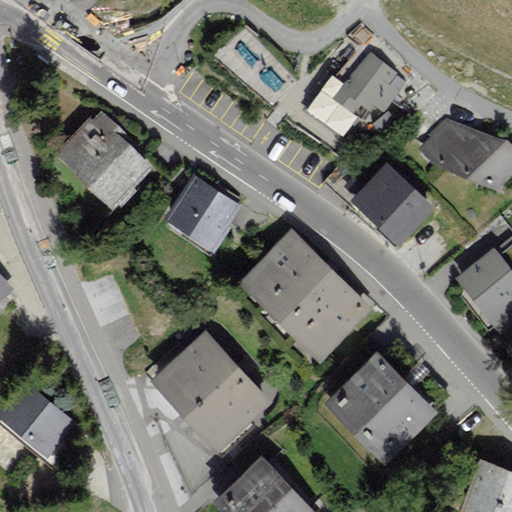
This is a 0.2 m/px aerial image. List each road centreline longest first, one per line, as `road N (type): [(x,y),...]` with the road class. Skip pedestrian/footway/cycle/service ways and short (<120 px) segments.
road 1 (unclassified): [(511,420),(363,261),(269,180),(138,91)]
road 2 (tertiary): [(146,511),(0,154)]
road 3 (residential): [(138,91),(189,16),(216,0),(302,44),(321,43),(359,13)]
road 4 (residential): [(511,121),(455,95),(359,13)]
